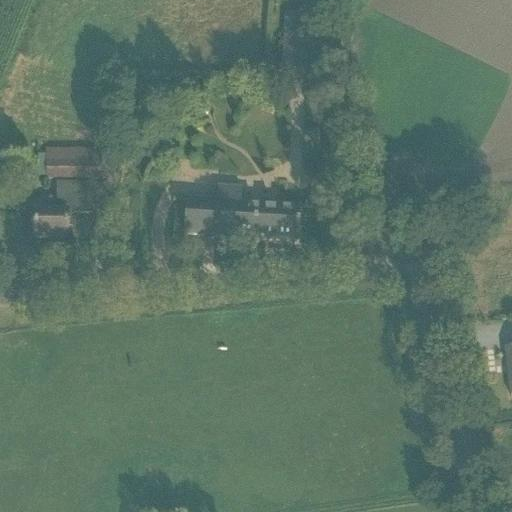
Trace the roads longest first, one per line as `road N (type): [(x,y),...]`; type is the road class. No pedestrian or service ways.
road 1 (unclassified): [(479,511),(409,300),(383,267),(0,296)]
road 2 (track): [(364,266),(390,222),(511,195)]
